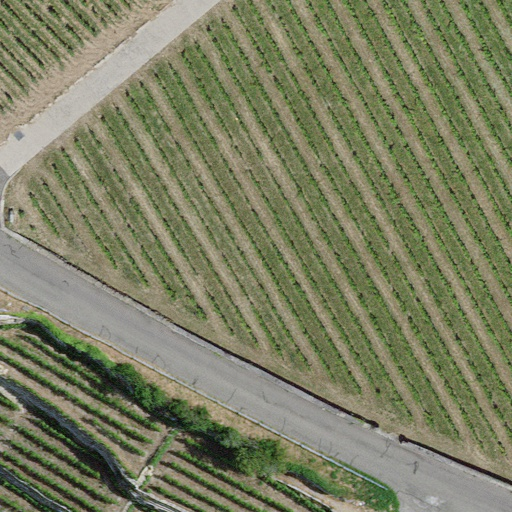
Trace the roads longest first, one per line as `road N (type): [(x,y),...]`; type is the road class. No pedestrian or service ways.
road 1 (unclassified): [(508,511),(417,476),(0,253)]
road 2 (track): [(0,168),(200,0)]
